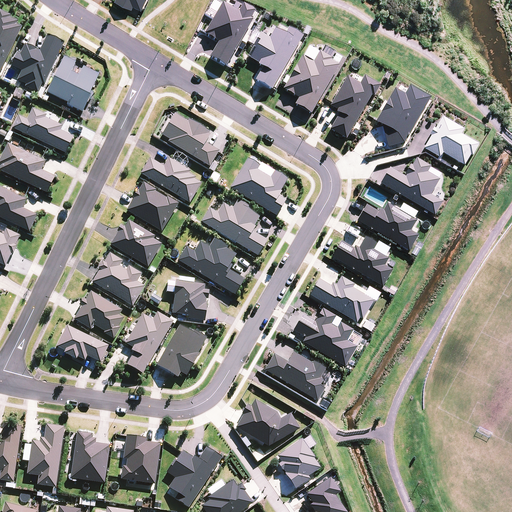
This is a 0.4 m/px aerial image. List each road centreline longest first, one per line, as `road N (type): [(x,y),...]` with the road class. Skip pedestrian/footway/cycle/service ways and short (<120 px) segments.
road 1 (residential): [(153,62),(320,162),(331,177),(328,200),(204,402)]
road 2 (residential): [(153,62),(0,383)]
road 3 (residential): [(204,402),(164,409),(0,384)]
road 4 (residential): [(204,402),(281,511)]
